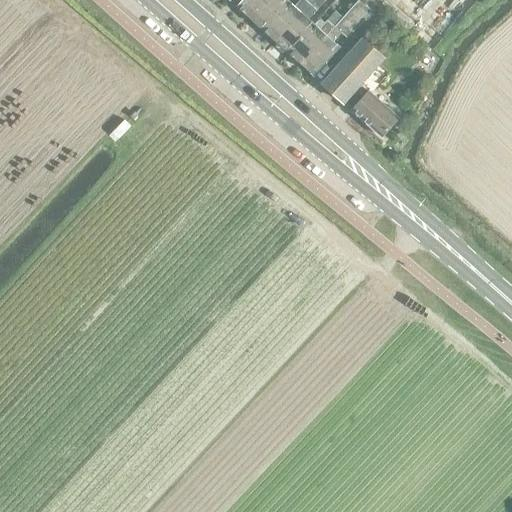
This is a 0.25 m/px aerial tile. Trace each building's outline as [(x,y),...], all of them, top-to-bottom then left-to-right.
[(241,0),(237,5),(250,17),(265,0),(241,0)] [(265,0),(250,17),(263,28),(288,1),(287,0),(265,0)] [(263,28),(275,39),(310,0),(300,0),(295,7),(288,1),(263,28)] [(310,0),(275,39),(288,51),(314,24),(308,19),(325,0),(310,0)] [(359,0),(343,17),(301,63),(314,74),(340,47),(334,42),(342,33),(347,38),(378,4),(373,0),(359,0)] [(288,51),(301,63),(343,17),(336,11),(325,23),(321,19),(316,25),(314,24),(288,51)] [(323,83),(345,103),(385,58),(363,38),(323,83)] [(352,109),(382,136),(399,118),(369,91),(352,109)]
